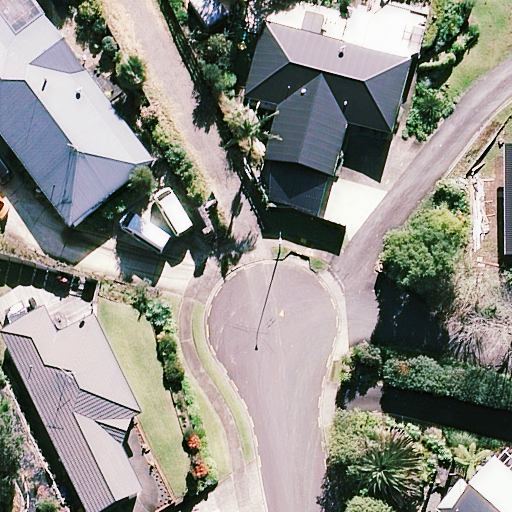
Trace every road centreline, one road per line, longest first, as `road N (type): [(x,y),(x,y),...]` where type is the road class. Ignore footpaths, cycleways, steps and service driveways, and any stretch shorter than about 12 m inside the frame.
road 1 (residential): [(271,321),(129,0)]
road 2 (residential): [(511,354),(271,321)]
road 3 (residential): [(271,321),(303,511)]
